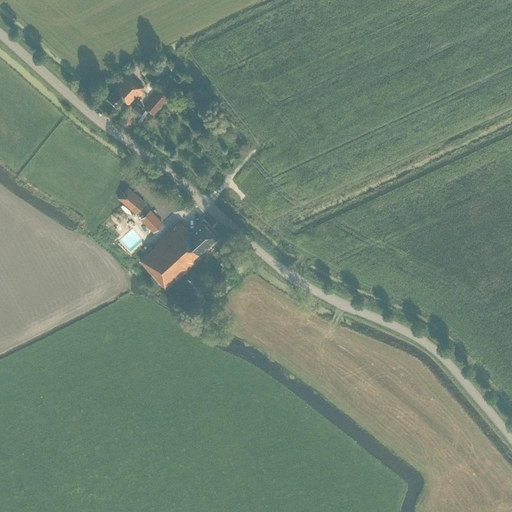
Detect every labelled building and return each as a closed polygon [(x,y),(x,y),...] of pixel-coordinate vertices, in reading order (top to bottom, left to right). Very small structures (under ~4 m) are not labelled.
[(124,100),(129,104),(143,88),(128,74),(116,88),(117,89),(107,100),(116,108),(124,100)] [(144,107),(153,115),(167,99),(157,91),(144,107)] [(132,110),(140,115),(143,111),(135,105),(132,110)] [(135,214),(144,203),(128,188),(118,199),(135,214)] [(153,232),(162,223),(150,211),(141,219),(153,232)] [(190,234),(180,222),(158,242),(159,243),(155,247),(152,244),(141,253),(142,254),(139,257),(141,259),(139,260),(165,289),(203,255),(201,253),(211,243),(212,245),(217,241),(215,240),(217,238),(203,223),(190,234)]
